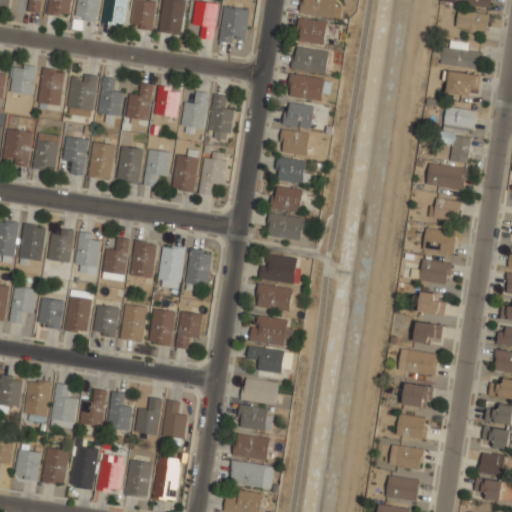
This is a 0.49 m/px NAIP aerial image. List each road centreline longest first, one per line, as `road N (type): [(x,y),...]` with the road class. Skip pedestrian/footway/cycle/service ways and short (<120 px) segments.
road 1 (residential): [(194,511),(274,0)]
road 2 (residential): [(511,71),(444,511)]
road 3 (residential): [(0,33),(263,73)]
road 4 (residential): [(0,190),(238,227)]
road 5 (residential): [(216,379),(0,346)]
